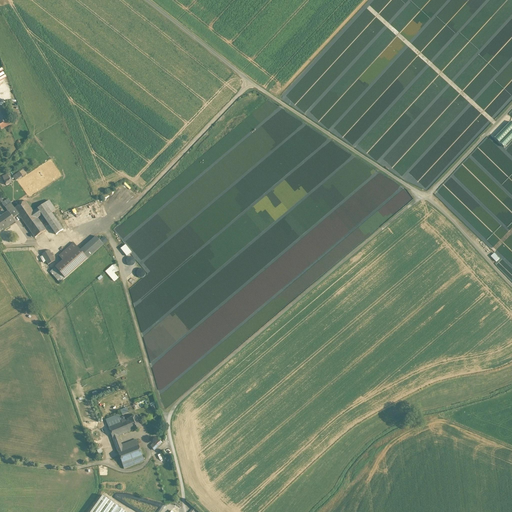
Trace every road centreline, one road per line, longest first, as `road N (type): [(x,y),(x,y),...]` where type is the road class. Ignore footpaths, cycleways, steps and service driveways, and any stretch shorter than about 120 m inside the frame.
road 1 (residential): [(146,0),(250,82),(429,197),(511,108)]
road 2 (track): [(185,511),(169,408),(421,194)]
road 3 (track): [(250,82),(106,231),(0,248)]
road 4 (unknown): [(110,259),(168,420)]
road 5 (track): [(511,286),(429,197)]
